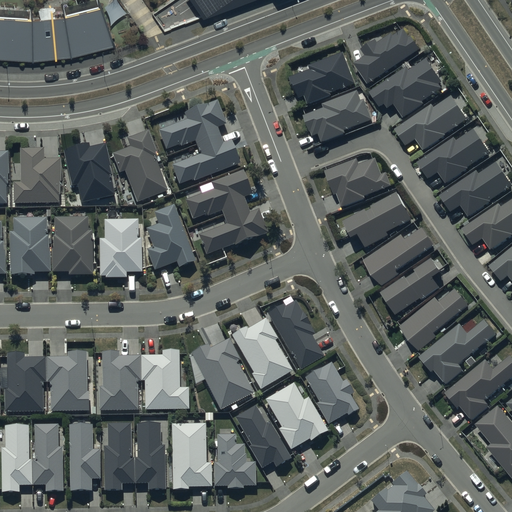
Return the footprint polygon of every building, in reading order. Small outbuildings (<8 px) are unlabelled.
[(31,14),(0,11),(0,54),(31,57),(70,53),(111,41),(99,0),(63,11),(31,14)] [(184,0),(199,21),(209,13),(212,17),(224,7),(227,10),(238,2),(242,5),(248,0),(184,0)] [(354,63),(369,84),(421,49),(412,36),(410,37),(404,29),(394,36),(392,34),(379,42),(377,39),(361,49),(366,56),(354,63)] [(344,53),(311,65),(312,69),(291,77),(297,93),(298,92),(301,99),(306,96),(309,104),(333,95),(332,92),(355,83),(344,53)] [(423,101),(436,93),(435,92),(442,88),(439,83),(442,81),(427,59),(410,70),(407,67),(370,92),(380,107),(386,103),(389,108),(395,104),(404,118),(425,104),(423,101)] [(323,107),(302,115),(309,132),(310,131),(311,136),(317,134),(321,142),(344,133),(343,130),(371,120),(363,99),(360,100),(356,90),(322,103),(323,107)] [(432,104),(395,129),(407,146),(417,139),(424,150),(447,135),(446,134),(468,119),(452,96),(435,107),(432,104)] [(188,120),(160,131),(167,150),(181,144),(182,146),(195,141),(200,154),(172,165),(179,184),(194,178),(195,181),(241,163),(231,139),(224,142),(218,127),(227,123),(218,100),(186,113),(188,120)] [(158,156),(148,130),(128,138),(131,147),(113,154),(120,173),(126,171),(138,202),(168,191),(155,157),(158,156)] [(455,137),(416,163),(428,180),(439,172),(447,185),(470,170),(468,168),(490,153),(475,130),(457,141),(455,137)] [(111,166),(105,144),(90,148),(89,144),(64,150),(72,186),(78,185),(83,204),(115,196),(110,176),(111,175),(109,166),(111,166)] [(14,183),(14,203),(59,203),(59,195),(60,195),(60,182),(61,182),(61,159),(45,159),(45,149),(21,149),(21,183),(14,183)] [(0,204),(7,204),(7,184),(8,184),(8,153),(0,152),(0,204)] [(356,158),(324,170),(333,195),(336,194),(341,207),(365,198),(364,195),(391,185),(386,172),(381,174),(374,158),(358,164),(356,158)] [(477,171),(440,195),(451,212),(461,206),(469,217),(492,202),(491,200),(511,186),(511,184),(497,163),(479,175),(477,171)] [(188,200),(186,200),(194,220),(207,215),(208,217),(222,211),(227,224),(222,226),(220,220),(190,231),(194,242),(201,239),(207,255),(235,244),(236,246),(269,233),(259,209),(251,212),(245,197),(253,194),(244,170),(212,182),(212,184),(186,194),(188,200)] [(366,209),(344,221),(353,238),(360,234),(367,248),(390,236),(388,232),(413,219),(398,192),(371,206),(372,208),(367,211),(366,209)] [(502,202),(465,226),(476,243),(486,236),(494,248),(511,235),(511,200),(504,205),(502,202)] [(196,261),(174,205),(155,213),(159,224),(147,229),(154,247),(147,250),(155,271),(177,262),(179,268),(196,261)] [(88,218),(55,218),(56,236),(54,236),(54,249),(53,249),(53,272),(69,272),(69,275),(93,275),(93,232),(88,232),(88,218)] [(47,219),(14,219),(14,232),(10,232),(10,275),(34,275),(34,272),(50,272),(50,249),(48,249),(48,236),(47,236),(47,219)] [(138,220),(104,220),(104,239),(100,239),(100,276),(106,276),(106,278),(127,278),(127,273),(142,273),(142,239),(139,239),(138,220)] [(402,235),(363,261),(380,288),(400,274),(397,270),(435,245),(423,228),(406,240),(402,235)] [(511,243),(486,266),(499,282),(508,274),(511,277),(511,243)] [(405,276),(381,292),(397,315),(421,298),(422,300),(440,288),(433,278),(442,272),(433,258),(415,270),(417,273),(407,279),(405,276)] [(437,298),(400,327),(419,350),(437,336),(435,334),(470,306),(457,289),(440,302),(437,298)] [(285,304),(268,314),(301,370),(324,356),(312,336),(315,334),(310,325),(311,324),(303,311),(302,312),(296,302),(287,308),(285,304)] [(279,339),(266,318),(249,328),(248,326),(232,336),(254,373),(252,374),(261,390),(289,374),(290,376),(294,374),(293,371),(294,371),(276,341),(279,339)] [(461,323),(420,357),(432,372),(435,370),(446,384),(465,369),(460,364),(497,334),(486,320),(469,334),(461,323)] [(240,359),(230,338),(223,342),(216,329),(209,332),(216,346),(211,348),(209,344),(191,353),(221,410),(254,393),(237,360),(240,359)] [(179,351),(162,351),(162,356),(142,356),(142,381),(145,381),(146,410),(189,410),(189,388),(186,388),(186,368),(179,368),(179,351)] [(68,357),(47,357),(48,383),(51,383),(51,411),(90,411),(89,392),(87,392),(87,352),(68,352),(68,357)] [(141,356),(119,356),(119,352),(103,352),(103,387),(100,387),(100,410),(138,410),(138,381),(141,381),(141,356)] [(24,353),(8,353),(8,388),(5,388),(5,412),(43,412),(43,382),(46,382),(46,357),(24,357),(24,353)] [(487,360),(446,393),(458,408),(461,406),(472,420),(490,405),(486,400),(511,378),(511,356),(495,369),(487,360)] [(332,363),(305,378),(319,403),(317,404),(329,424),(347,414),(348,416),(359,409),(351,395),(354,393),(346,380),(343,382),(332,363)] [(294,383),(266,400),(282,428),(279,429),(292,450),(310,439),(311,441),(328,431),(309,398),(304,400),(294,383)] [(511,422),(497,405),(474,424),(491,444),(486,447),(511,478),(511,422)] [(256,406),(236,418),(252,446),(250,447),(263,469),(273,463),(276,467),(292,458),(271,422),(267,424),(256,406)] [(93,424),(70,424),(70,492),(92,492),(92,479),(100,479),(100,450),(93,450),(93,424)] [(131,424),(108,424),(109,447),(104,447),(105,490),(122,490),(122,483),(134,483),(134,459),(131,459),(131,424)] [(160,424),(137,424),(137,458),(136,458),(136,484),(149,483),(149,490),(166,490),(165,446),(161,446),(160,424)] [(206,424),(172,424),(173,490),(189,490),(189,487),(212,487),(212,463),(206,463),(206,424)] [(29,425),(5,425),(5,449),(2,449),(2,492),(19,492),(19,485),(32,485),(32,460),(29,460),(29,425)] [(58,425),(35,425),(36,460),(34,460),(34,486),(46,486),(46,491),(63,491),(63,449),(64,449),(64,428),(58,428),(58,425)] [(236,435),(217,435),(218,463),(214,463),(215,487),(229,486),(229,489),(244,489),(244,487),(256,486),(256,462),(247,462),(247,455),(245,455),(245,445),(236,445),(236,435)] [(432,511),(434,511),(423,498),(426,495),(407,471),(391,484),(393,487),(387,491),(385,488),(370,500),(378,510),(376,511),(432,511)]
